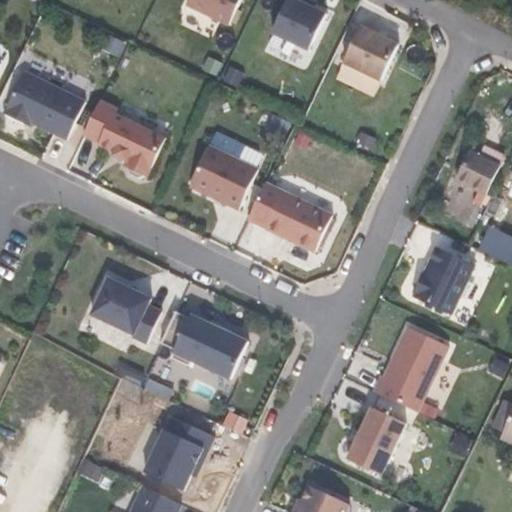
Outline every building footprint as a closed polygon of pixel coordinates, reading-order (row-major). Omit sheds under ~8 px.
[(242,0),(189,0),(188,4),(230,25),(242,0)] [(306,0),(289,0),(275,30),(312,48),(328,14),(306,3),(306,0)] [(400,45),(363,27),(346,62),(383,80),(400,45)] [(87,102),(25,72),(6,113),(24,122),(26,119),(69,140),(87,102)] [(140,178),(149,177),(167,138),(116,114),(119,109),(102,101),(85,135),(102,143),(101,145),(124,156),(123,159),(128,162),(126,166),(129,168),(131,174),(140,178)] [(284,136),(290,123),(275,116),(269,129),(284,136)] [(240,210),(259,170),(211,146),(192,186),(240,210)] [(475,203),(482,206),(505,156),(484,147),(479,158),(472,154),(459,182),(480,191),(475,203)] [(317,252),(334,215),(267,183),(250,219),(317,252)] [(479,249),(511,265),(511,237),(490,227),(479,249)] [(476,265),(438,247),(415,296),(453,314),(476,265)] [(113,279),(94,315),(135,336),(134,338),(147,345),(163,313),(150,306),(153,300),(113,279)] [(177,311),(160,346),(174,352),(172,357),(191,366),(194,361),(233,380),(250,342),(192,315),(191,318),(177,311)] [(383,376),(376,391),(419,412),(450,346),(409,327),(386,377),(383,376)] [(407,423),(374,408),(350,459),(383,475),(407,423)] [(216,437),(173,416),(146,472),(184,491),(192,475),(204,449),(209,451),(216,437)] [(197,477),(209,451),(204,449),(192,475),(197,477)] [(144,486),(132,511),(179,511),(183,504),(144,486)] [(294,511),(346,511),(350,504),(312,486),(299,511),(294,511),(295,511),(294,511)]
